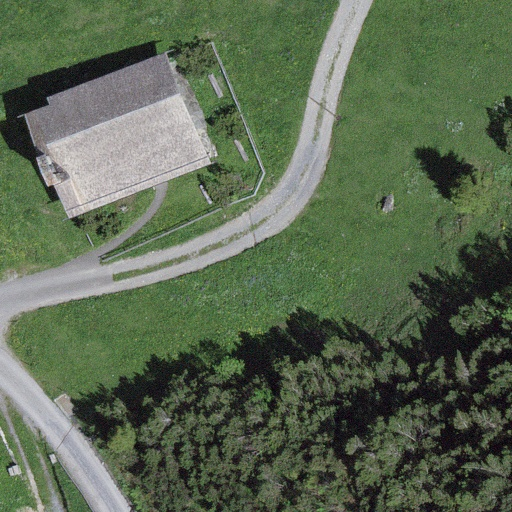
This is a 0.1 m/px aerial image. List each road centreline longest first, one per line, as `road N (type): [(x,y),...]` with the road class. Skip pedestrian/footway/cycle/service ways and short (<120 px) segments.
road 1 (track): [(0,304),(249,235),(292,196),(311,155),(357,0)]
road 2 (residential): [(0,368),(85,461),(118,511)]
